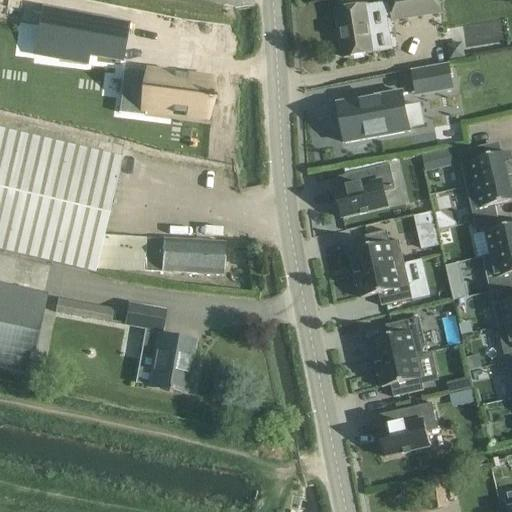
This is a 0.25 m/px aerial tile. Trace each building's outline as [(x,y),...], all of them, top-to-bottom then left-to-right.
[(439,0),(388,0),(392,22),(442,14),(439,0)] [(343,56),(373,51),(366,4),(336,9),(343,56)] [(42,9),(35,47),(44,48),(60,51),(59,60),(86,65),(88,56),(120,62),(127,25),(51,11),(42,9)] [(469,43),(506,40),(504,23),(468,26),(469,43)] [(449,65),(410,72),(415,98),(454,91),(449,65)] [(142,73),(137,119),(157,121),(158,111),(210,116),(214,81),(142,73)] [(345,144),(410,132),(402,92),(337,104),(345,144)] [(83,118),(87,97),(61,93),(58,113),(83,118)] [(0,251),(94,274),(121,159),(0,130),(0,251)] [(511,164),(510,154),(484,159),(482,147),(458,153),(466,188),(511,177),(511,164)] [(436,153),(422,156),(426,173),(440,170),(436,153)] [(343,220),(388,209),(384,194),(395,191),(390,166),(345,176),(348,190),(336,192),(339,203),(336,204),(339,216),(342,216),(343,220)] [(474,223),(496,218),(498,218),(495,206),(511,202),(511,177),(466,188),(474,223)] [(511,226),(500,230),(500,229),(498,218),(496,218),(474,223),(477,235),(486,233),(491,255),(492,256),(511,251),(511,226)] [(356,276),(404,265),(399,241),(389,244),(387,232),(365,237),(368,248),(368,249),(350,253),(356,276)] [(143,271),(161,273),(222,276),(224,243),(163,240),(145,239),(143,271)] [(490,293),(511,288),(511,251),(492,256),(482,258),(487,282),(490,293)] [(404,265),(356,276),(361,299),(378,295),(381,307),(412,300),(404,265)] [(0,369),(29,376),(45,379),(49,363),(33,360),(47,294),(0,284),(0,369)] [(511,288),(490,293),(493,305),(502,303),(507,325),(507,326),(511,325),(511,288)] [(57,300),(55,313),(110,324),(113,311),(57,300)] [(145,331),(140,357),(154,359),(149,387),(185,394),(194,343),(161,337),(166,311),(128,304),(124,327),(145,331)] [(389,338),(371,342),(377,365),(416,356),(407,321),(386,326),(389,338)] [(511,325),(507,326),(507,325),(498,328),(506,364),(511,362),(511,325)] [(424,391),(416,356),(377,365),(382,389),(400,384),(402,396),(424,391)] [(438,429),(432,404),(387,414),(391,428),(379,431),(385,458),(430,448),(426,432),(438,429)] [(473,511),(496,511),(499,511),(493,473),(468,477),(473,511)] [(444,478),(427,480),(431,511),(448,509),(444,478)]
